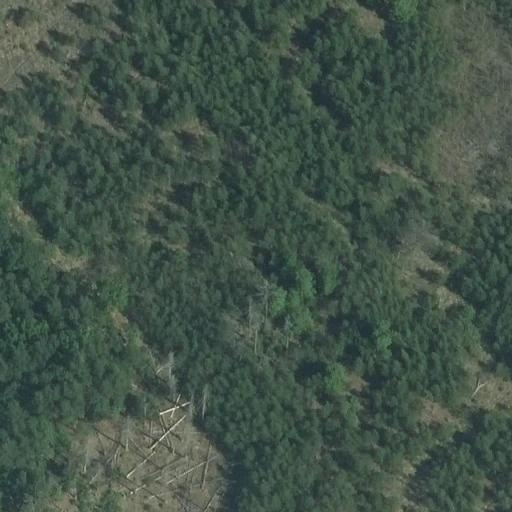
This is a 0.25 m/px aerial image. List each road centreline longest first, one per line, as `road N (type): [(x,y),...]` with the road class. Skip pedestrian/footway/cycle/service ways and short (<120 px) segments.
road 1 (track): [(383,511),(508,391)]
road 2 (track): [(93,0),(0,89)]
